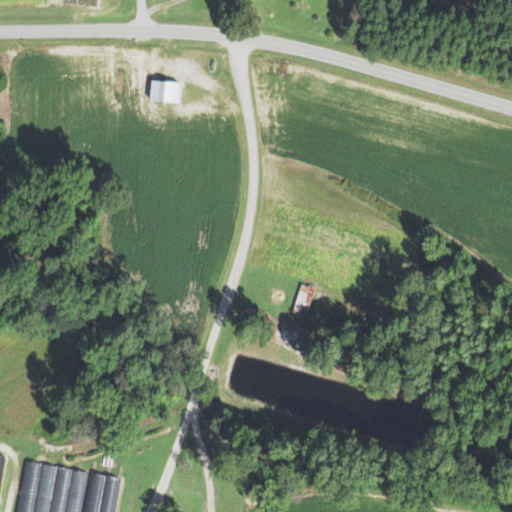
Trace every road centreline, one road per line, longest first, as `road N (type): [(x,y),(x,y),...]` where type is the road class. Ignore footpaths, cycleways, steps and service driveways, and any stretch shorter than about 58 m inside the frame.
road 1 (residential): [(142,30),(266,42),(511,110)]
road 2 (residential): [(0,32),(142,30)]
